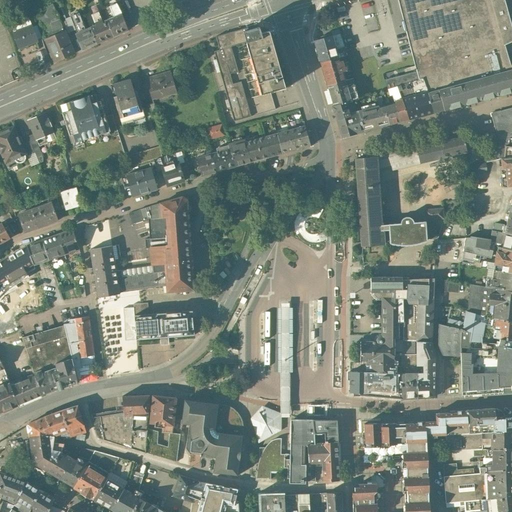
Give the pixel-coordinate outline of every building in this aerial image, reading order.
[(422,79),(507,54),(504,45),(504,44),(510,42),(509,36),(511,36),(502,0),(398,0),(407,33),(415,66),(416,71),(418,79),(422,79)] [(116,3),(109,6),(113,17),(121,14),(118,6),(116,3)] [(45,34),(44,35),(55,62),(74,54),(69,45),(70,45),(68,39),(67,40),(65,35),(60,23),(57,16),(58,16),(56,12),(55,12),(54,10),(40,18),(45,34)] [(98,11),(91,14),(95,25),(102,22),(98,11)] [(85,29),(79,13),(71,16),(76,29),(77,32),(85,29)] [(113,17),(106,20),(113,35),(113,37),(128,30),(121,14),(113,17)] [(76,29),(71,16),(65,18),(66,20),(70,31),(76,29)] [(66,20),(62,22),(60,23),(65,35),(71,33),(70,31),(66,20)] [(95,25),(90,27),(96,43),(113,35),(106,20),(102,22),(95,25)] [(32,27),(13,34),(19,50),(27,47),(27,46),(38,42),(32,27)] [(77,32),(75,33),(82,50),(96,43),(90,27),(77,32)] [(247,27),(215,36),(218,49),(230,46),(245,41),(243,32),(248,31),(247,27)] [(282,88),(267,36),(261,38),(260,33),(259,27),(248,31),(243,32),(245,41),(261,94),(270,92),(282,88)] [(269,31),(260,33),(261,38),(267,36),(282,88),(285,88),(269,31)] [(332,36),(314,41),(320,62),(337,57),(346,55),(343,44),(335,47),(332,36)] [(261,94),(245,41),(230,46),(238,71),(229,73),(232,83),(241,81),(251,116),(275,109),(270,92),(261,94)] [(241,81),(232,83),(229,73),(238,71),(230,46),(218,49),(213,51),(234,121),(251,116),(241,81)] [(507,54),(422,79),(427,92),(432,111),(443,108),(443,110),(444,110),(444,107),(483,96),(482,92),(487,91),(492,90),(493,93),(511,88),(511,69),(511,66),(507,54)] [(337,57),(320,62),(327,86),(344,80),(342,73),(346,71),(345,67),(343,67),(341,61),(339,62),(337,57)] [(415,66),(404,69),(406,74),(416,71),(415,66)] [(406,74),(384,80),(387,89),(396,86),(418,79),(416,71),(406,74)] [(170,72),(157,76),(156,76),(157,78),(147,81),(152,98),(165,94),(166,96),(177,93),(170,72)] [(418,79),(396,86),(398,91),(401,98),(408,119),(432,113),(432,111),(427,92),(422,79),(418,79)] [(344,80),(327,86),(333,106),(347,102),(351,101),(345,80),(344,80)] [(131,82),(113,87),(116,96),(113,97),(122,124),(145,117),(138,96),(135,97),(131,82)] [(396,86),(387,89),(389,96),(392,95),(394,100),(401,98),(398,91),(396,86)] [(92,95),(66,103),(68,111),(62,113),(64,119),(64,120),(71,143),(109,132),(110,131),(105,117),(103,107),(102,108),(100,101),(94,103),(92,95)] [(401,98),(394,100),(395,103),(401,121),(408,119),(401,98)] [(351,113),(347,102),(333,106),(339,127),(342,126),(345,136),(356,133),(364,131),(358,111),(351,113)] [(157,113),(154,103),(147,105),(150,115),(157,113)] [(383,107),(379,109),(381,114),(385,114),(388,124),(401,121),(395,103),(383,107)] [(378,105),(358,111),(364,131),(388,124),(385,114),(381,114),(379,109),(378,105)] [(511,107),(490,114),(491,117),(499,143),(500,159),(503,159),(506,131),(511,131),(511,107)] [(43,112),(37,115),(27,120),(34,134),(36,140),(37,139),(40,145),(48,142),(45,136),(54,132),(51,126),(48,118),(47,118),(45,112),(43,113),(43,112)] [(112,115),(105,117),(110,131),(109,132),(110,134),(117,131),(112,115)] [(304,125),(288,130),(293,150),(310,146),(304,125)] [(7,129),(6,129),(6,128),(0,131),(0,153),(1,154),(5,163),(14,159),(14,160),(15,161),(16,162),(18,163),(19,163),(21,162),(22,162),(23,161),(24,160),(25,159),(25,158),(25,157),(25,155),(26,154),(22,144),(22,141),(21,137),(18,135),(14,126),(7,129)] [(221,126),(208,129),(211,138),(223,135),(221,126)] [(288,130),(276,133),(282,153),(293,150),(288,130)] [(427,134),(422,135),(420,137),(421,140),(415,141),(415,139),(412,137),(407,139),(406,141),(406,143),(401,145),(400,142),(398,141),(393,142),(391,144),(392,147),(387,148),(386,146),(384,144),(378,145),(377,148),(378,150),(372,152),(372,149),(370,148),(365,149),(363,151),(364,155),(366,156),(369,155),(439,139),(445,137),(443,132),(441,131),(436,132),(435,134),(436,137),(430,138),(429,135),(427,134)] [(511,131),(506,131),(503,159),(511,158),(511,131)] [(276,133),(263,137),(269,156),(282,153),(276,133)] [(36,140),(34,134),(28,136),(29,141),(34,153),(37,158),(42,155),(38,146),(40,145),(37,139),(36,140)] [(263,137),(245,142),(249,154),(251,154),(253,161),(269,156),(263,137)] [(463,137),(446,141),(445,137),(439,139),(443,157),(456,154),(466,152),(464,145),(465,144),(465,143),(464,143),(463,137)] [(244,139),(228,144),(229,148),(235,166),(253,161),(251,154),(249,154),(245,142),(244,139)] [(439,139),(416,144),(420,163),(443,157),(439,139)] [(22,144),(26,154),(27,156),(34,153),(29,141),(22,144)] [(416,144),(369,155),(370,158),(376,158),(377,168),(391,165),(392,169),(420,163),(416,144)] [(159,146),(126,156),(129,167),(162,157),(159,146)] [(229,148),(211,154),(216,171),(235,166),(229,148)] [(181,152),(176,153),(178,161),(179,164),(185,162),(181,152)] [(216,171),(211,154),(197,158),(199,167),(202,175),(216,171)] [(160,158),(153,160),(156,171),(162,170),(161,167),(162,166),(160,158)] [(370,158),(355,159),(362,245),(383,244),(382,225),(382,224),(381,224),(377,168),(376,158),(370,158)] [(511,158),(503,159),(500,159),(503,187),(511,185),(511,158)] [(162,166),(161,167),(162,170),(167,185),(184,180),(179,164),(178,161),(162,166)] [(482,163),(472,166),(472,165),(471,165),(472,174),(483,172),(482,163)] [(150,168),(126,175),(132,196),(156,189),(150,168)] [(120,172),(114,174),(117,185),(123,184),(120,172)] [(76,188),(60,193),(66,210),(81,206),(76,188)] [(182,197),(150,207),(151,220),(148,221),(150,244),(150,247),(167,245),(167,246),(190,244),(186,200),(182,197)] [(57,198),(50,200),(51,203),(54,211),(60,209),(57,198)] [(51,203),(18,215),(24,232),(58,220),(54,211),(51,203)] [(150,207),(139,210),(143,221),(144,222),(148,221),(151,220),(150,207)] [(443,208),(425,210),(426,220),(444,219),(443,208)] [(139,210),(128,214),(130,220),(131,221),(132,225),(143,221),(139,210)] [(511,213),(509,213),(508,221),(509,221),(508,225),(504,224),(502,233),(505,233),(511,235),(511,213)] [(408,217),(407,217),(405,217),(403,217),(402,218),(401,220),(400,221),(400,222),(400,223),(400,224),(400,225),(401,226),(401,227),(402,228),(403,229),(404,230),(406,230),(407,230),(409,230),(410,229),(411,229),(412,228),(412,227),(413,226),(413,225),(413,224),(413,222),(413,221),(412,220),(411,218),(410,217),(408,217)] [(409,230),(407,230),(406,230),(404,230),(403,229),(402,228),(401,227),(401,226),(400,225),(400,224),(400,223),(388,224),(382,225),(382,231),(388,230),(389,244),(396,245),(401,245),(407,246),(413,245),(417,244),(421,243),(427,241),(425,221),(413,222),(413,224),(413,225),(413,226),(412,227),(412,228),(411,229),(410,229),(409,230)] [(1,224),(0,224),(0,243),(10,239),(1,224)] [(73,230),(57,235),(64,254),(79,248),(73,230)] [(502,233),(492,230),(490,239),(490,240),(495,240),(495,241),(503,243),(505,233),(502,233)] [(511,235),(505,233),(503,243),(502,247),(511,249),(511,235)] [(57,235),(42,241),(48,259),(64,254),(57,235)] [(471,236),(471,238),(465,238),(462,259),(479,263),(480,259),(483,259),(484,256),(489,257),(491,255),(492,251),(475,246),(477,237),(471,236)] [(490,239),(477,237),(475,246),(492,251),(493,245),(495,241),(495,240),(490,240),(490,239)] [(42,241),(27,246),(33,264),(48,259),(42,241)] [(167,246),(163,246),(165,263),(161,263),(162,264),(162,268),(162,272),(166,271),(167,286),(167,292),(193,290),(191,262),(190,244),(167,246)] [(383,244),(362,245),(363,263),(387,261),(386,244),(383,244)] [(167,245),(150,247),(151,263),(151,265),(152,265),(162,264),(161,263),(165,263),(163,246),(167,246),(167,245)] [(26,246),(16,251),(20,258),(0,270),(0,275),(9,290),(32,276),(37,273),(33,264),(27,246),(26,246)] [(112,246),(90,250),(97,297),(119,294),(119,293),(116,271),(114,257),(112,246)] [(511,249),(502,247),(497,246),(495,259),(493,269),(511,272),(511,249)] [(489,262),(481,261),(480,267),(493,269),(495,259),(489,262)] [(162,264),(152,265),(153,272),(143,274),(122,277),(122,276),(122,277),(121,273),(121,271),(121,270),(117,271),(116,271),(119,293),(120,293),(167,286),(166,271),(162,272),(162,268),(162,264)] [(511,272),(493,269),(492,278),(491,287),(498,288),(511,290),(511,272)] [(47,302),(37,273),(32,276),(37,294),(35,294),(33,296),(32,299),(32,302),(34,303),(38,304),(41,304),(47,302)] [(402,277),(371,276),(370,292),(373,292),(373,294),(376,297),(381,297),(381,296),(390,296),(398,296),(398,297),(402,297),(401,279),(402,277)] [(401,279),(402,297),(402,340),(414,341),(416,341),(431,341),(433,285),(440,286),(440,280),(440,278),(433,278),(401,279)] [(485,286),(468,285),(467,312),(474,314),(484,317),(494,319),(498,288),(491,287),(485,286)] [(511,290),(498,288),(494,319),(496,319),(511,321),(511,290)] [(16,318),(4,295),(0,297),(0,313),(5,322),(9,336),(20,331),(16,318)] [(390,296),(381,296),(381,297),(381,306),(379,308),(379,313),(381,315),(381,336),(379,336),(377,337),(376,338),(375,339),(375,341),(360,341),(360,363),(394,362),(393,342),(395,342),(398,340),(402,340),(402,297),(398,297),(398,296),(390,296)] [(147,303),(133,304),(134,315),(148,314),(147,303)] [(279,415),(278,415),(278,419),(289,418),(289,411),(288,305),(280,304),(279,415)] [(148,314),(134,315),(136,339),(160,338),(160,341),(168,341),(168,337),(194,335),(192,318),(193,318),(193,314),(192,314),(192,311),(148,314)] [(467,312),(465,323),(463,328),(461,328),(461,347),(469,347),(470,341),(481,342),(482,342),(481,335),(482,335),(483,324),(472,321),(474,314),(467,312)] [(494,319),(484,317),(483,324),(482,335),(493,338),(493,336),(496,319),(494,319)] [(511,321),(496,319),(493,336),(500,338),(511,340),(511,321)] [(465,323),(449,320),(447,325),(461,328),(463,328),(465,323)] [(89,321),(75,323),(76,328),(80,357),(94,355),(89,321)] [(447,325),(438,323),(437,345),(442,355),(461,355),(461,347),(461,328),(447,325)] [(64,325),(22,337),(34,373),(51,368),(57,388),(77,382),(74,369),(65,329),(64,325)] [(76,328),(65,329),(74,369),(89,365),(92,363),(94,360),(94,355),(80,357),(76,328)] [(461,361),(511,359),(511,340),(500,338),(499,343),(482,342),(481,342),(481,347),(469,347),(461,347),(461,355),(461,361)] [(414,341),(402,340),(402,354),(413,354),(414,341)] [(431,341),(416,341),(415,354),(416,354),(433,353),(431,346),(431,341)] [(433,353),(416,354),(417,365),(423,365),(423,373),(417,373),(417,397),(435,396),(435,369),(435,358),(433,353)] [(413,354),(402,354),(401,362),(401,373),(417,373),(417,365),(416,354),(415,354),(413,354)] [(2,365),(0,359),(0,412),(18,404),(11,386),(2,365)] [(511,359),(461,361),(461,382),(511,379),(511,359)] [(360,363),(354,363),(352,365),(352,372),(350,372),(350,392),(360,392),(359,395),(401,398),(401,375),(393,375),(393,370),(394,370),(394,362),(360,363)] [(11,368),(8,369),(6,364),(2,365),(11,386),(17,383),(11,368)] [(51,368),(34,373),(34,376),(40,395),(57,388),(51,368)] [(417,373),(401,373),(401,375),(401,398),(417,397),(417,373)] [(17,383),(11,386),(18,404),(40,395),(34,376),(17,383)] [(511,379),(461,382),(461,394),(511,391),(511,379)] [(149,395),(122,396),(123,413),(123,415),(132,415),(131,429),(146,431),(147,428),(149,395)] [(175,398),(153,395),(150,422),(155,423),(155,426),(163,427),(162,432),(169,433),(172,433),(175,398)] [(226,407),(218,405),(218,404),(184,399),(181,423),(190,424),(190,429),(190,433),(191,436),(192,439),(191,439),(189,451),(201,452),(202,451),(204,453),(208,454),(210,455),(215,456),(213,470),(213,472),(237,475),(237,474),(239,475),(243,435),(240,435),(241,428),(241,425),(241,423),(240,422),(240,420),(239,419),(238,416),(236,413),(234,411),(232,410),(231,409),(230,409),(229,408),(228,408),(226,407)] [(241,408),(218,404),(218,405),(226,407),(228,408),(229,408),(230,409),(231,409),(232,410),(234,411),(236,413),(238,416),(239,419),(240,420),(240,422),(241,423),(241,425),(241,428),(240,435),(243,435),(239,475),(237,474),(237,475),(213,472),(213,470),(213,472),(239,476),(243,435),(241,408)] [(77,405),(62,410),(68,430),(70,436),(85,431),(77,405)] [(493,419),(504,418),(502,413),(500,411),(497,409),(493,408),(492,409),(492,408),(484,409),(466,410),(468,424),(476,424),(487,423),(493,423),(493,419)] [(278,415),(263,409),(253,419),(260,439),(278,429),(278,419),(278,415)] [(62,410),(44,417),(28,424),(29,435),(41,434),(53,435),(54,435),(68,430),(62,410)] [(462,412),(439,413),(435,417),(435,421),(436,435),(445,435),(445,426),(468,424),(466,410),(462,410),(462,412)] [(123,413),(100,417),(101,426),(103,440),(129,448),(131,429),(132,415),(123,415),(123,413)] [(493,419),(493,423),(493,431),(511,429),(511,416),(504,418),(493,419)] [(380,419),(358,420),(359,433),(364,433),(363,424),(380,423),(380,419)] [(312,421),(292,421),(291,454),(291,478),(291,481),(303,481),(304,464),(300,464),(301,445),(308,444),(308,443),(314,444),(315,444),(314,441),(314,431),(313,431),(312,421)] [(336,421),(312,421),(313,431),(314,431),(314,441),(319,441),(320,443),(337,442),(336,421)] [(380,423),(363,424),(364,433),(364,445),(397,444),(397,443),(405,443),(406,452),(402,452),(404,499),(404,511),(428,511),(428,501),(428,492),(426,451),(426,442),(426,436),(436,435),(435,421),(380,423)] [(201,452),(189,451),(191,439),(192,439),(191,436),(190,433),(190,429),(190,424),(181,423),(180,434),(176,462),(200,469),(213,470),(215,456),(210,455),(208,454),(204,453),(202,451),(201,452)] [(468,424),(445,426),(445,435),(468,434),(468,424)] [(476,424),(468,424),(468,434),(476,433),(476,424)] [(101,426),(95,427),(97,433),(98,436),(99,438),(103,440),(101,426)] [(158,431),(147,428),(146,431),(146,440),(157,443),(158,431)] [(146,431),(131,429),(129,448),(145,453),(146,440),(146,431)] [(511,429),(493,431),(491,432),(491,449),(498,448),(511,447),(511,429)] [(491,432),(481,433),(481,449),(491,449),(491,432)] [(172,433),(169,433),(167,446),(173,448),(170,460),(176,462),(180,434),(172,433)] [(445,435),(446,451),(473,450),(481,449),(481,433),(476,433),(468,434),(445,435)] [(53,435),(41,434),(29,435),(33,462),(46,470),(49,464),(50,458),(51,453),(55,454),(60,454),(61,450),(63,441),(53,440),(53,435)] [(277,438),(275,439),(272,440),(270,441),(269,442),(267,443),(265,447),(259,447),(259,457),(260,457),(260,458),(259,458),(258,464),(257,469),(256,479),(257,478),(270,478),(270,479),(271,471),(280,471),(279,479),(280,479),(283,479),(283,480),(284,480),(284,478),(291,478),(291,454),(281,454),(281,438),(279,438),(277,438)] [(157,443),(146,440),(145,453),(170,460),(173,448),(167,446),(157,443)] [(315,444),(314,444),(308,443),(308,444),(309,462),(318,461),(318,462),(322,462),(338,461),(337,442),(320,443),(315,444)] [(511,447),(498,448),(491,449),(481,449),(473,450),(473,456),(483,456),(483,455),(485,455),(485,467),(485,471),(511,468),(511,447)] [(60,454),(55,454),(54,459),(51,458),(50,458),(49,464),(46,470),(59,478),(73,454),(68,452),(67,454),(61,450),(60,454)] [(117,457),(94,450),(85,465),(73,486),(93,499),(105,479),(117,457)] [(77,457),(73,454),(59,478),(72,486),(73,486),(85,465),(76,459),(77,457)] [(117,457),(105,479),(115,484),(128,460),(117,457)] [(338,461),(322,462),(323,481),(339,480),(338,461)] [(456,463),(443,464),(443,474),(443,476),(457,475),(456,470),(456,463)] [(484,483),(511,481),(511,468),(485,471),(484,471),(484,473),(484,483)] [(26,482),(0,471),(0,508),(5,498),(15,502),(16,500),(26,482)] [(142,478),(129,473),(127,480),(122,488),(127,490),(130,484),(138,489),(142,478)] [(443,476),(445,503),(459,502),(472,500),(486,499),(484,483),(484,473),(479,473),(471,474),(457,475),(443,476)] [(378,475),(373,475),(373,474),(371,476),(371,481),(376,481),(377,482),(377,487),(382,487),(384,484),(383,484),(383,479),(384,479),(379,474),(378,475)] [(199,482),(180,475),(173,495),(184,499),(191,501),(195,491),(199,482)] [(115,484),(105,479),(93,499),(110,508),(122,488),(115,484)] [(511,481),(484,483),(486,499),(511,496),(511,481)] [(39,490),(26,482),(16,500),(31,509),(39,490)] [(240,511),(239,489),(205,483),(201,496),(196,511),(240,511)] [(376,511),(375,483),(359,484),(359,487),(355,492),(352,492),(352,511),(376,511)] [(130,484),(127,490),(122,488),(110,508),(117,511),(131,511),(139,498),(143,492),(138,490),(138,489),(130,484)] [(31,509),(29,511),(48,511),(52,502),(54,499),(39,490),(31,509)] [(197,492),(195,491),(191,501),(192,501),(189,511),(196,511),(201,496),(197,494),(197,492)] [(341,511),(341,492),(326,494),(327,511),(341,511)] [(308,493),(298,494),(299,511),(309,511),(308,495),(308,493)] [(299,511),(298,494),(284,495),(285,511),(299,511)] [(318,511),(318,494),(308,495),(309,511),(318,511)] [(284,495),(261,496),(261,511),(285,511),(284,495)] [(511,496),(486,499),(472,500),(473,511),(476,511),(486,510),(486,511),(502,511),(511,511),(511,496)] [(145,511),(150,503),(139,498),(131,511),(145,511)] [(184,499),(179,511),(189,511),(192,501),(191,501),(184,499)] [(15,502),(8,511),(29,511),(31,509),(16,500),(15,502)] [(472,500),(459,502),(460,511),(473,511),(472,500)] [(162,511),(156,508),(157,507),(150,503),(145,511),(162,511)]
